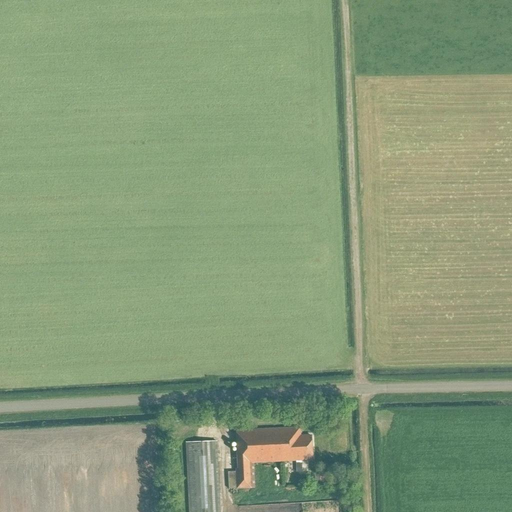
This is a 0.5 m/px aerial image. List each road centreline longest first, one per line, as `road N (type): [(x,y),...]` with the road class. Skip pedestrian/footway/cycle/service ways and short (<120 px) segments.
road 1 (track): [(366,511),(341,0)]
road 2 (unclassified): [(0,409),(511,386)]
